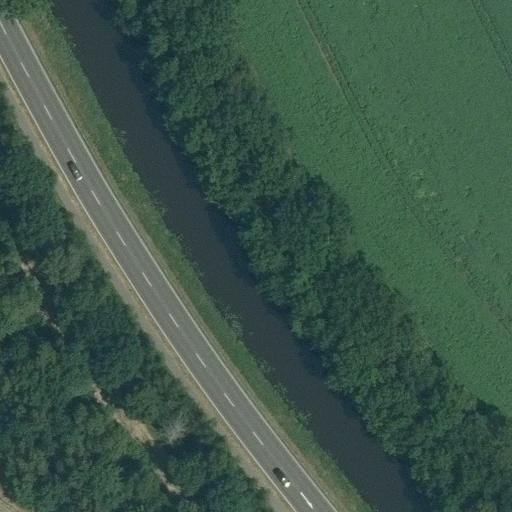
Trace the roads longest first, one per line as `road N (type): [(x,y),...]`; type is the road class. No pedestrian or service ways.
road 1 (primary): [(0,21),(177,334),(314,511)]
road 2 (track): [(200,511),(158,463),(0,207)]
